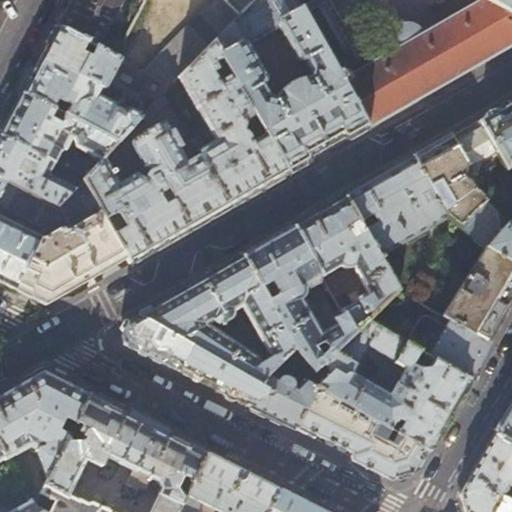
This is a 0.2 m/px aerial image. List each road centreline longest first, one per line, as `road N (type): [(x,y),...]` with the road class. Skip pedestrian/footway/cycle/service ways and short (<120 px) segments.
road 1 (residential): [(47,341),(400,511)]
road 2 (residential): [(511,351),(417,511)]
